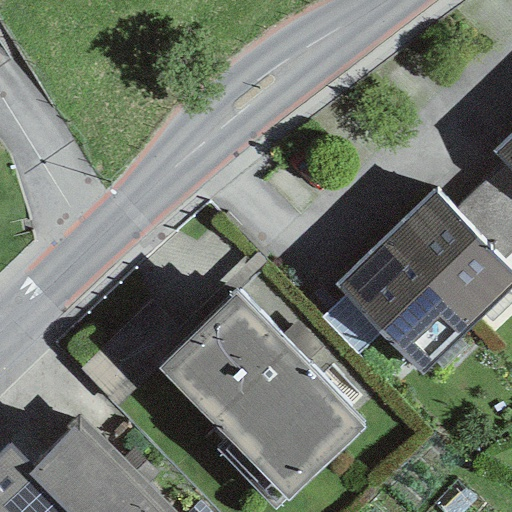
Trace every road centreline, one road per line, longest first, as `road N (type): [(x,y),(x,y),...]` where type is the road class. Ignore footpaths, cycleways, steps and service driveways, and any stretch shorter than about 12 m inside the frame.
road 1 (unclassified): [(397,0),(301,66),(0,340)]
road 2 (unknown): [(0,83),(94,254)]
